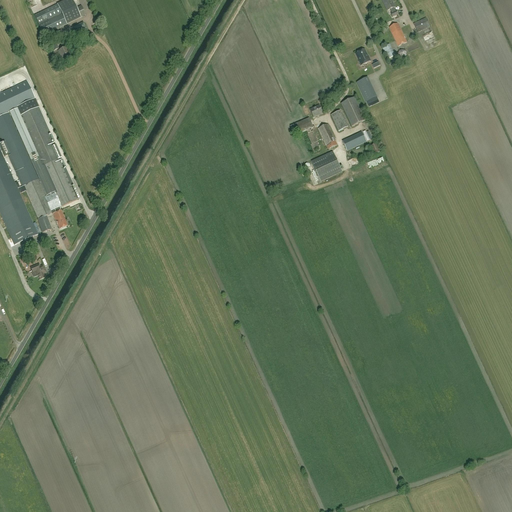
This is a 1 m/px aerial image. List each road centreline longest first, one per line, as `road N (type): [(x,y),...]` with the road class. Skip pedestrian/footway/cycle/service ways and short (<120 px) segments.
road 1 (track): [(7,411),(244,0)]
road 2 (unclassified): [(0,384),(220,0)]
